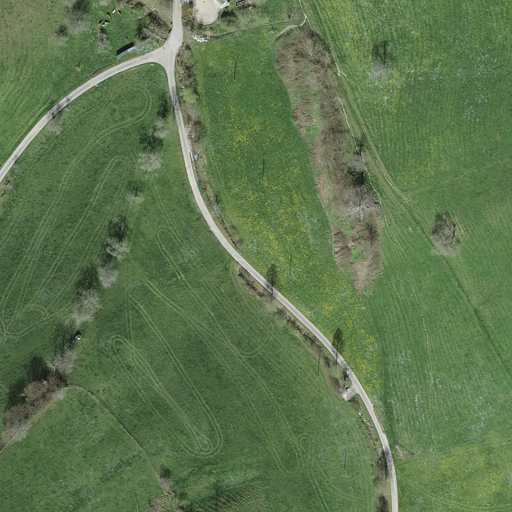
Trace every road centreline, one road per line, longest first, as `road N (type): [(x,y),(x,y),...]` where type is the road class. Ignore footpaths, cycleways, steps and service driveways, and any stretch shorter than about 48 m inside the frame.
road 1 (track): [(169,50),(201,205),(227,246),(352,376),(382,436),(394,511)]
road 2 (unclassified): [(175,0),(169,50),(69,97),(0,176)]
